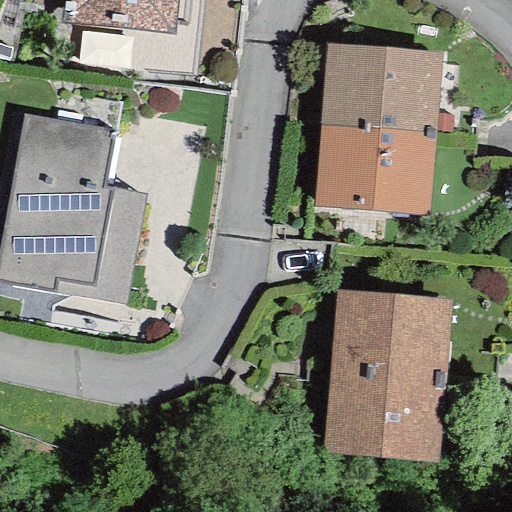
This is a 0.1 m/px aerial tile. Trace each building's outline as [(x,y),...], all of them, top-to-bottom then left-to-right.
[(166,27),(168,0),(68,0),(67,16),(166,27)] [(433,119),(438,60),(335,51),(321,207),(424,216),(429,163),(433,119)] [(97,260),(110,190),(105,189),(115,135),(26,119),(3,243),(97,260)] [(477,166),(477,123),(433,119),(429,163),(477,166)] [(442,345),(445,308),(348,300),(335,450),(432,458),(435,420),(442,345)] [(494,424),(499,351),(442,345),(435,420),(494,424)] [(511,474),(511,426),(497,425),(501,475),(511,474)]
